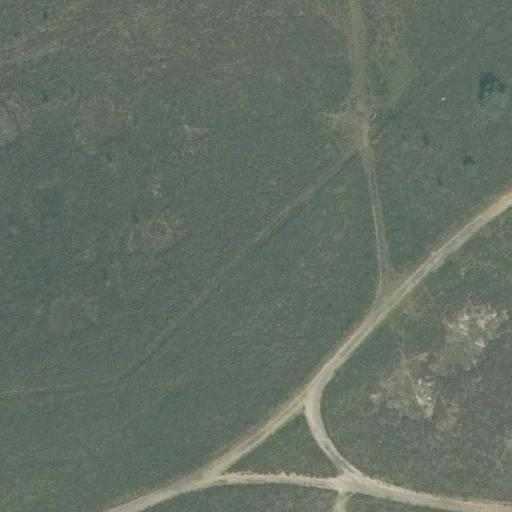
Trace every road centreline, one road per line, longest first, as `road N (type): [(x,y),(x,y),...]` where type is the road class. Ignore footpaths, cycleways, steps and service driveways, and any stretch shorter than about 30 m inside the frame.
road 1 (track): [(380,312),(385,268),(352,0)]
road 2 (track): [(511,197),(364,326),(308,396)]
road 3 (track): [(190,483),(357,485)]
road 4 (track): [(308,396),(190,483)]
road 5 (track): [(357,485),(489,511)]
